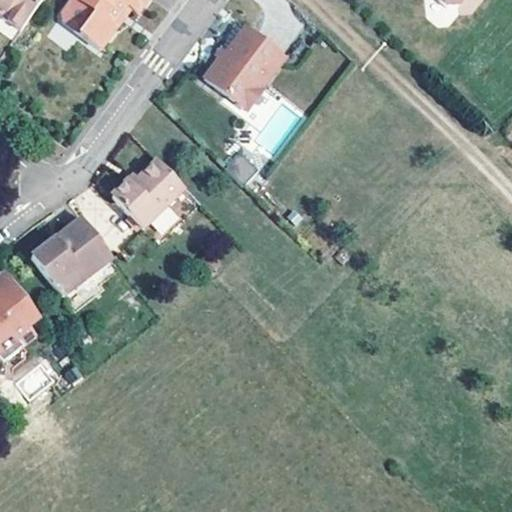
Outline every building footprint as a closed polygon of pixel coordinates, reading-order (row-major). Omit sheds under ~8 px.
[(0,0),(0,9),(9,16),(5,21),(20,32),(42,0),(0,0)] [(65,27),(104,55),(118,35),(112,29),(128,7),(135,13),(140,17),(151,0),(73,0),(73,3),(64,16),(65,27)] [(435,0),(446,9),(457,8),(463,0),(435,0)] [(135,13),(128,7),(112,29),(118,35),(135,13)] [(9,16),(0,9),(0,17),(5,21),(9,16)] [(260,93),(282,64),(242,33),(223,58),(225,59),(220,67),(216,64),(201,84),(230,106),(248,103),(257,91),(260,93)] [(248,103),(230,106),(243,116),(260,93),(257,91),(248,103)] [(238,153),(223,169),(243,187),(257,170),(238,153)] [(182,191),(156,164),(136,183),(131,188),(126,183),(109,200),(141,232),(182,191)] [(131,188),(136,183),(132,178),(126,183),(131,188)] [(109,259),(79,219),(28,258),(59,299),(109,259)] [(19,332),(35,320),(4,277),(0,280),(0,342),(7,338),(14,339),(20,334),(19,332)] [(40,365),(17,383),(29,398),(52,380),(40,365)]
